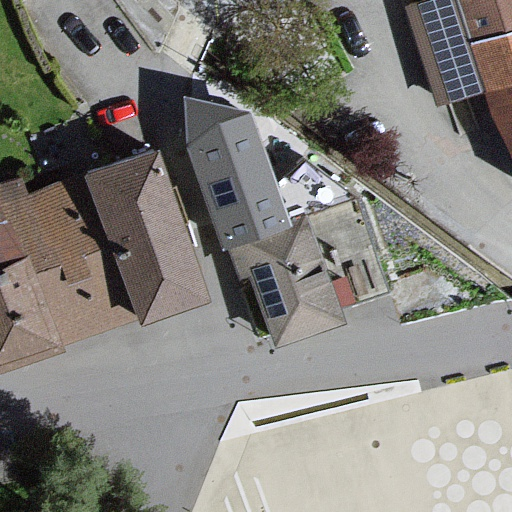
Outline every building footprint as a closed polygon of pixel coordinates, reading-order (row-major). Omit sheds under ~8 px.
[(511,0),(452,0),(467,44),(511,31),(511,0)] [(511,36),(467,44),(477,102),(495,145),(511,175),(511,36)] [(287,219),(252,115),(193,100),(192,140),(224,241),(235,237),(287,219)] [(159,157),(91,178),(141,320),(205,297),(159,157)] [(141,320),(91,178),(26,198),(20,183),(0,189),(0,374),(63,351),(61,345),(141,320)] [(345,324),(307,212),(287,219),(235,237),(274,347),(345,324)]
